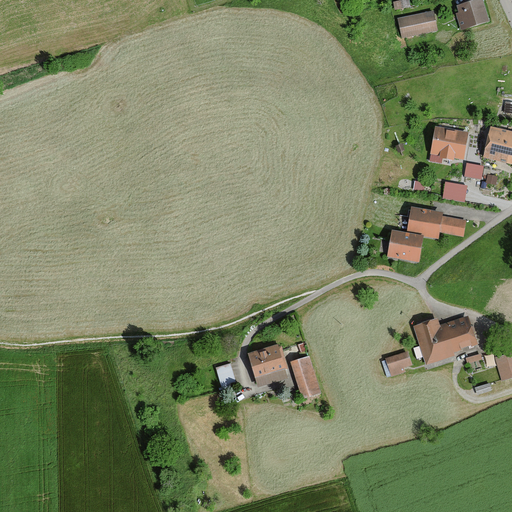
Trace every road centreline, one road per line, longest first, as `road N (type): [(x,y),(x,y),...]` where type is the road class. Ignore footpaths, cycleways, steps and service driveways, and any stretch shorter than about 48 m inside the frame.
road 1 (track): [(320,291),(224,326),(0,343)]
road 2 (residential): [(320,291),(376,271),(417,281),(511,210)]
